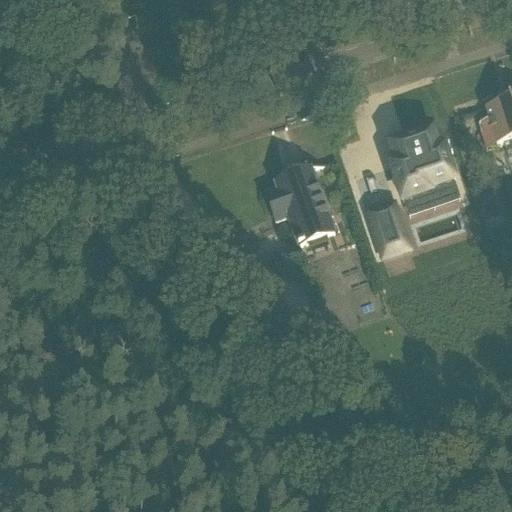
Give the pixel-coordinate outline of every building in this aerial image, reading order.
[(480,129),(480,130),(487,153),(511,144),(511,98),(509,99),(510,105),(486,112),(489,123),(482,125),(481,126),(480,127),(480,128),(480,129)] [(398,169),(391,171),(395,183),(396,183),(403,206),(431,197),(430,195),(456,187),(446,154),(439,156),(432,137),(392,151),(398,169)] [(299,251),(300,251),(336,238),(312,175),(276,188),(278,194),(266,198),(274,218),(285,214),(299,251)] [(494,207),(482,211),(486,223),(499,219),(494,207)] [(395,209),(368,217),(383,263),(410,254),(395,209)] [(336,355),(343,363),(354,353),(347,346),(336,355)] [(367,366),(355,353),(347,361),(358,373),(367,366)]
